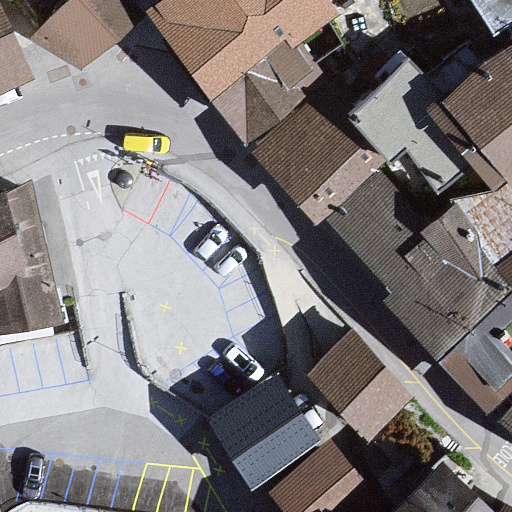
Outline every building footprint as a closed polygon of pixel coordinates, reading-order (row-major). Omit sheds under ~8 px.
[(121,0),(76,0),(42,35),(82,62),(136,20),(121,0)] [(320,9),(313,0),(160,0),(152,8),(216,95),(264,37),(274,46),(320,9)] [(511,0),(475,0),(491,26),(511,13),(511,0)] [(0,87),(27,77),(0,19),(0,87)] [(309,91),(274,46),(264,37),(216,95),(249,142),(309,91)] [(511,55),(452,101),(443,108),(483,152),(505,183),(511,178),(511,55)] [(407,147),(441,186),(483,152),(443,108),(452,101),(409,59),(393,73),(346,113),(385,158),(389,163),(407,147)] [(313,219),(375,168),(385,158),(346,113),(328,94),(293,124),(257,154),(313,219)] [(511,186),(454,201),(441,213),(386,168),(334,218),(389,277),(399,288),(387,301),(437,357),(490,407),(511,383),(511,186)] [(10,171),(0,175),(0,317),(40,313),(10,171)] [(332,326),(285,364),(345,439),(397,396),(332,326)] [(261,369),(189,409),(234,484),(304,437),(261,369)] [(259,476),(289,511),(313,511),(364,470),(324,422),(259,476)] [(489,511),(457,484),(441,470),(404,511),(489,511)]
